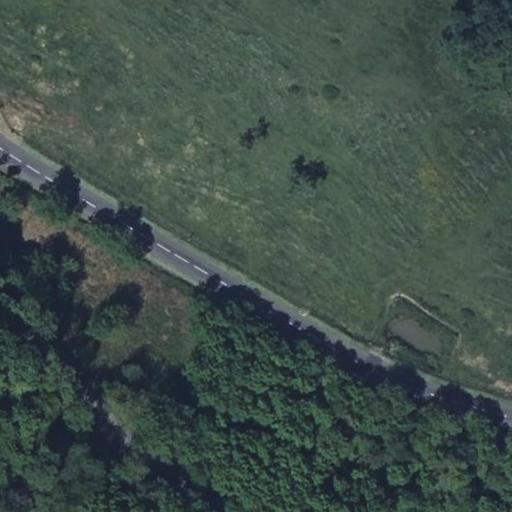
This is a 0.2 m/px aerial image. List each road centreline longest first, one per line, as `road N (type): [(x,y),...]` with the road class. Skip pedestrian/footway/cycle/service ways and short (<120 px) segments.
road 1 (secondary): [(511,419),(392,386),(0,151)]
road 2 (unclassified): [(0,300),(98,414),(202,511)]
